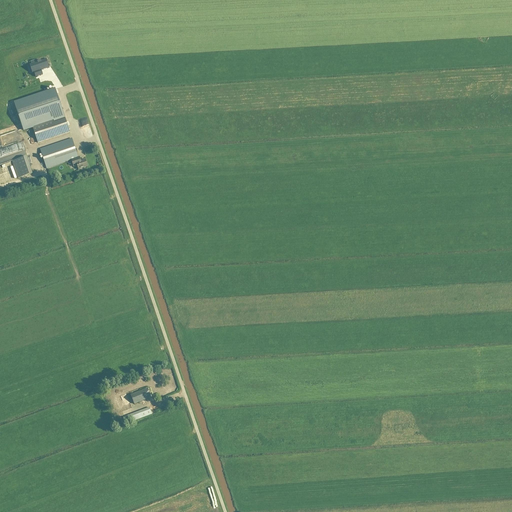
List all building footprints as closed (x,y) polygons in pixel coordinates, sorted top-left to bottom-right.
[(37,62),(28,65),(31,74),(33,73),(34,77),(42,75),(41,70),(49,68),(46,59),(40,61),(40,60),(36,61),(37,62)] [(55,90),(14,103),(24,131),(33,128),(38,143),(70,133),(55,90)] [(85,129),(82,129),(85,140),(92,138),(88,126),(87,126),(86,122),(83,123),(85,129)] [(78,158),(72,139),(40,150),(46,169),(71,160),(74,167),(77,166),(79,170),(87,167),(85,160),(80,161),(79,157),(78,158)] [(4,162),(20,157),(19,152),(7,156),(8,158),(4,159),(4,157),(0,158),(0,166),(5,165),(4,162)] [(15,161),(21,178),(32,174),(26,157),(15,161)] [(134,404),(151,398),(148,389),(130,396),(134,404)] [(116,399),(120,413),(131,410),(127,396),(116,399)] [(149,408),(126,417),(128,423),(152,415),(149,408)]
